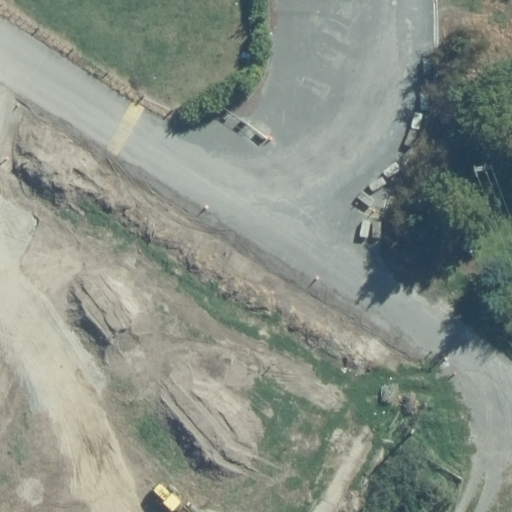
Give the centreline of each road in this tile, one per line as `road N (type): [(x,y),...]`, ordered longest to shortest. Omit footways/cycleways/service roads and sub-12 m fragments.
road 1 (unknown): [(325,0),(294,242)]
road 2 (unknown): [(479,366),(440,511)]
